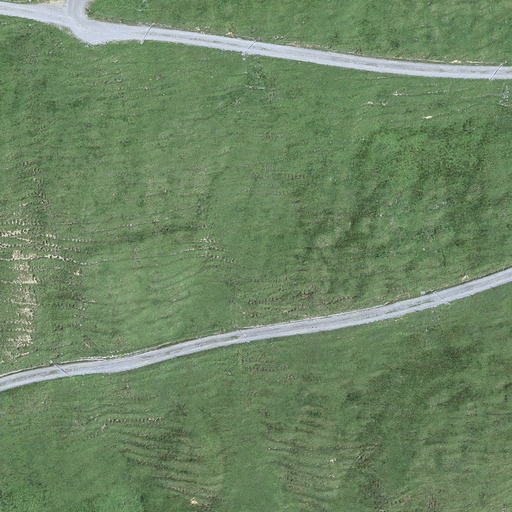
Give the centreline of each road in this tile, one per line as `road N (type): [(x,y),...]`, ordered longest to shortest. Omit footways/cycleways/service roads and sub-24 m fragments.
road 1 (track): [(0,384),(354,318),(511,273)]
road 2 (track): [(511,69),(417,68),(0,8)]
